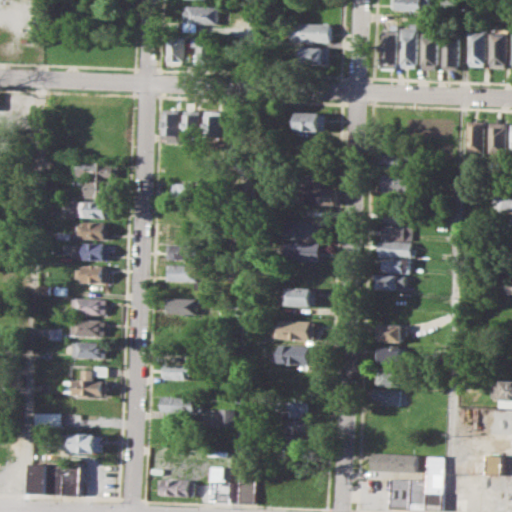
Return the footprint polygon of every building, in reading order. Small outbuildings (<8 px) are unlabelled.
[(393,0),(430,0),(430,10),(393,9),(393,0)] [(185,5),(220,6),(220,23),(185,22),(185,5)] [(293,22),(333,24),(332,42),(292,40),(293,22)] [(402,66),(403,26),(411,26),(412,23),(420,23),(419,66),(402,66)] [(390,24),(398,24),(398,66),(382,66),(382,28),(390,28),(390,24)] [(492,65),(493,25),(507,26),(506,32),(511,32),(510,66),(492,65)] [(424,67),(425,30),(442,31),(440,68),(424,67)] [(471,30),(489,31),(488,66),(470,65),(471,30)] [(170,34),(188,34),(187,63),(169,63),(170,34)] [(195,37),(220,38),(219,67),(199,66),(200,46),(195,46),(195,37)] [(444,67),(445,37),(462,37),(461,68),(444,67)] [(305,46),(331,47),(331,65),(304,63),(305,46)] [(167,107),(184,108),(184,142),(171,141),(172,133),(167,133),(167,107)] [(188,110),(205,110),(204,135),(187,134),(188,110)] [(209,110),(227,111),(226,134),(208,134),(209,110)] [(299,111),(329,113),(328,129),(298,128),(299,111)] [(470,120),(487,120),(486,151),(469,150),(470,120)] [(492,121),(509,122),(507,152),(491,151),(492,121)] [(379,153),(413,154),(412,170),(378,169),(379,153)] [(80,161),(121,162),(121,178),(80,177),(80,161)] [(302,170),(329,171),(329,185),(301,183),(302,170)] [(385,173),(415,175),(414,192),(384,190),(385,173)] [(85,181),(116,182),(115,197),(85,196),(85,181)] [(176,181),(205,182),(204,198),(176,198),(176,181)] [(305,187),(339,188),(338,204),(305,202),(305,187)] [(503,195),(511,195),(511,209),(502,209),(503,195)] [(79,200),(112,201),(111,217),(79,216),(79,200)] [(171,201),(199,202),(199,217),(171,216),(171,201)] [(385,206),(416,208),(416,223),(384,222),(385,206)] [(289,219),(323,220),(322,239),(288,237),(289,219)] [(80,224),(88,224),(88,220),(113,221),(112,238),(87,237),(87,233),(80,233),(80,224)] [(170,222),(197,223),(196,238),(170,237),(170,222)] [(385,224),(417,226),(417,239),(384,237),(385,224)] [(288,240),(323,242),(323,259),(287,257),(288,240)] [(383,240),(416,242),(416,247),(420,247),(419,256),(382,254),(383,240)] [(79,242),(111,243),(111,259),(78,258),(79,242)] [(170,242),(197,243),(197,259),(169,258),(170,242)] [(383,257),(414,258),(413,271),(383,271),(383,257)] [(80,268),(86,268),(86,264),(110,265),(110,282),(85,281),(86,277),(79,277),(80,268)] [(169,264),(201,265),(201,281),(169,280),(169,264)] [(377,274),(409,275),(409,288),(376,287),(377,274)] [(503,277),(511,277),(511,292),(503,292),(503,277)] [(40,285),(53,285),(52,295),(39,294),(40,285)] [(56,285),(69,286),(69,295),(56,294),(56,285)] [(287,286),(319,287),(319,304),(287,304),(287,286)] [(76,296),(109,298),(108,313),(75,312),(76,296)] [(168,297),(201,298),(200,313),(167,312),(168,297)] [(284,317),(319,319),(318,339),(278,337),(279,325),(284,325),(284,317)] [(73,318),(108,320),(107,335),(73,334),(73,318)] [(379,322),(410,323),(409,334),(406,334),(406,341),(378,340),(379,322)] [(51,327),(65,327),(64,339),(51,339),(51,327)] [(75,340),(108,342),(107,357),(75,356),(75,340)] [(277,344),(317,345),(317,363),(277,362),(277,344)] [(378,345),(409,346),(409,356),(405,356),(405,364),(383,363),(383,358),(378,357),(378,345)] [(164,362),(194,364),(194,374),(188,374),(188,379),(163,378),(164,362)] [(97,365),(97,376),(108,376),(109,365),(97,365)] [(377,367),(406,368),(406,385),(376,384),(377,367)] [(84,368),(95,368),(94,377),(83,377),(84,368)] [(278,370),(313,371),(313,386),(298,385),(298,390),(278,389),(278,370)] [(76,379),(109,380),(108,395),(76,394),(76,379)] [(502,379),(511,379),(511,399),(492,398),(493,382),(502,382),(502,379)] [(376,388),(408,389),(407,405),(383,404),(383,399),(375,399),(376,388)] [(163,395),(197,396),(197,412),(163,411),(163,395)] [(281,400),(310,401),(310,411),(304,411),(304,415),(281,415),(281,400)] [(221,407),(236,408),(235,425),(220,425),(221,407)] [(36,426),(63,425),(63,412),(36,413),(36,426)] [(284,418),(312,419),(311,432),(283,431),(284,418)] [(67,433),(103,435),(102,452),(66,450),(67,433)] [(288,434),(314,435),(314,450),(287,449),(288,434)] [(375,452),(421,454),(420,471),(375,469),(375,452)] [(490,454),(508,454),(508,474),(490,474),(490,454)] [(431,455),(447,455),(445,508),(429,508),(430,479),(431,455)] [(33,463),(84,465),(82,494),(31,492),(33,463)] [(270,466),(309,467),(308,488),(269,486),(270,466)] [(242,468),(259,468),(258,501),(242,501),(242,468)] [(161,476),(196,477),(195,495),(160,494),(161,476)] [(413,478),(393,478),(392,506),(412,507),(413,478)] [(413,478),(430,479),(429,508),(412,507),(413,478)] [(213,479),(232,480),(232,501),(213,501),(213,479)]
